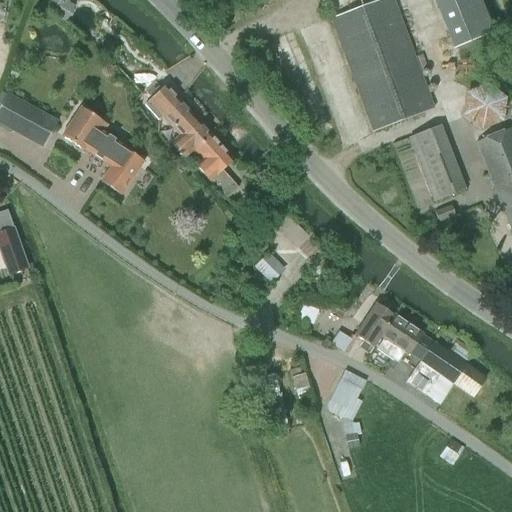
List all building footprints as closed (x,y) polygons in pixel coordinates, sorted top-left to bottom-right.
[(391,0),(380,0),(378,1),(329,19),(372,132),(432,110),(391,0)] [(433,0),(433,1),(453,47),(491,31),(477,0),(433,0)] [(465,95),(463,118),(483,133),(504,124),(507,100),(487,86),(465,95)] [(165,88),(162,91),(144,107),(156,120),(160,117),(178,137),(170,145),(183,160),(192,153),(191,152),(209,137),(165,88)] [(56,123),(6,97),(0,108),(0,124),(42,148),(56,123)] [(124,191),(142,163),(122,149),(123,148),(101,133),(106,126),(78,108),(59,137),(81,152),(84,147),(112,166),(104,177),(124,191)] [(432,203),(463,191),(439,127),(408,139),(432,203)] [(511,235),(511,133),(510,129),(475,143),(511,235)] [(191,152),(192,153),(199,161),(194,166),(209,183),(210,182),(226,199),(236,190),(220,172),(231,162),(209,137),(191,152)] [(439,225),(455,218),(451,208),(434,214),(439,225)] [(295,250),(306,239),(278,211),(267,222),(295,250)] [(0,233),(11,230),(5,212),(0,213),(0,233)] [(0,255),(7,276),(25,270),(11,230),(0,233),(0,255)] [(270,282),(281,270),(266,256),(255,267),(270,282)] [(380,336),(393,316),(374,304),(352,335),(370,348),(379,336),(380,336)] [(383,338),(376,348),(389,358),(397,347),(406,354),(418,362),(431,343),(419,335),(409,328),(410,328),(393,316),(380,336),(383,338)] [(342,353),(350,342),(338,334),(330,345),(342,353)] [(453,383),(464,366),(431,343),(418,362),(405,381),(425,395),(439,374),(453,383)] [(258,361),(247,364),(248,372),(260,369),(258,361)] [(300,364),(288,367),(291,381),(303,378),(300,364)] [(464,366),(453,383),(472,396),(483,379),(464,366)] [(339,379),(331,394),(350,405),(359,390),(362,383),(343,373),(339,379)] [(355,436),(345,438),(347,449),(358,447),(355,436)] [(450,441),(439,457),(451,466),(463,450),(450,441)]
